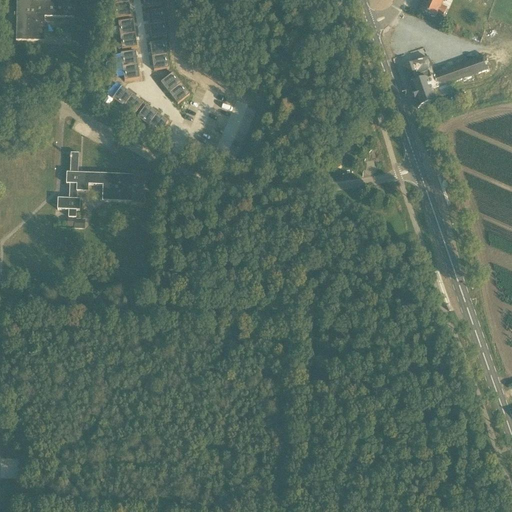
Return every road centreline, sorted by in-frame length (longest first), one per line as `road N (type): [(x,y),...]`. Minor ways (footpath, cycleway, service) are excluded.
road 1 (residential): [(398,175),(276,192),(185,177),(0,70)]
road 2 (primary): [(511,434),(418,168)]
road 3 (primary): [(418,168),(366,23)]
